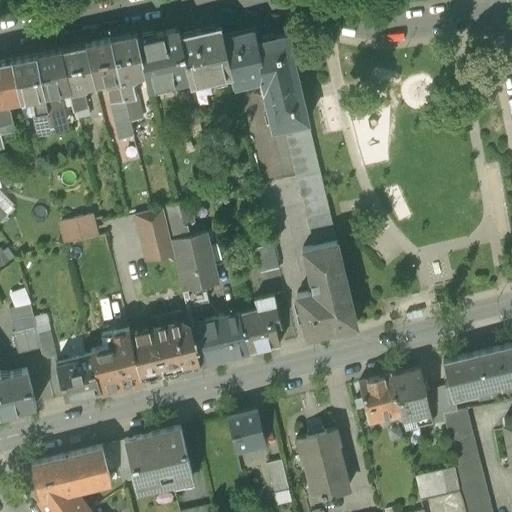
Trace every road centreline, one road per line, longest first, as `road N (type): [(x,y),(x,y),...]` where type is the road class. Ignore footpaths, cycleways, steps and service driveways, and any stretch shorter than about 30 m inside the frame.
road 1 (tertiary): [(0,439),(511,312)]
road 2 (residential): [(508,13),(378,25),(247,0)]
road 3 (residential): [(163,0),(0,29)]
